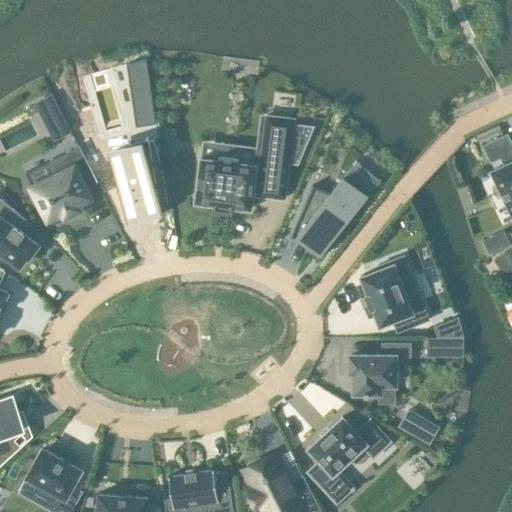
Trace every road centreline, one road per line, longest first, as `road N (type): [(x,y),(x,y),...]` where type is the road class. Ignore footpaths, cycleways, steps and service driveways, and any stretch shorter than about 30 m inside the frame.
road 1 (residential): [(52,357),(70,395),(98,417),(140,426),(243,414),(300,363),(310,330),(307,301)]
road 2 (residential): [(307,301),(261,271),(216,260),(149,265),(110,281),(66,316),(52,357)]
road 3 (residential): [(511,101),(448,138),(307,301)]
